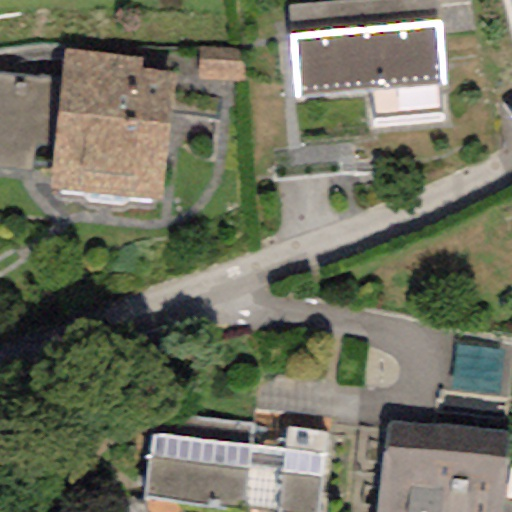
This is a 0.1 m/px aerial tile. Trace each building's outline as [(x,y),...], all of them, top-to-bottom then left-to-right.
[(436,0),(351,0),(286,6),(294,97),(365,91),(368,121),(440,115),(437,86),(445,85),(436,0)] [(511,0),(501,0),(511,38),(511,0)] [(140,60),(62,52),(60,81),(53,148),(49,187),(163,198),(174,77),(139,73),(140,60)] [(53,148),(60,81),(0,74),(0,166),(28,170),(31,146),(53,148)] [(317,511),(327,432),(152,412),(141,501),(239,511),(317,511)] [(501,511),(511,433),(386,418),(374,511),(501,511)]
